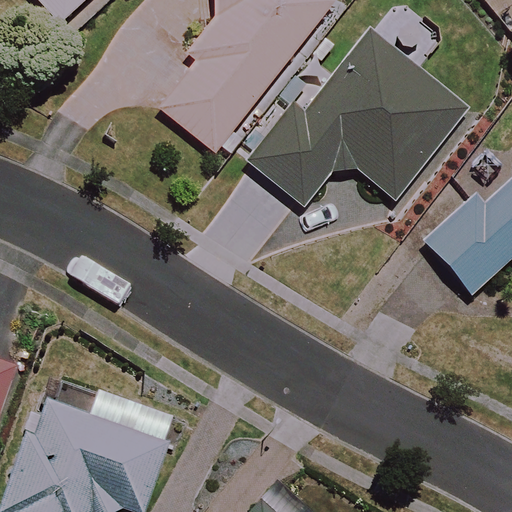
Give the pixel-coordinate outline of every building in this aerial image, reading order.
[(31,0),(58,28),(87,0),(31,0)] [(213,0),(214,22),(185,58),(197,67),(159,113),(218,161),(339,13),(322,0),(213,0)] [(463,112),(363,37),(304,116),(292,107),(246,169),(301,210),(337,161),(394,204),(463,112)] [(511,185),(483,211),(474,201),(424,246),(472,299),(511,261),(511,185)] [(0,360),(0,428),(17,365),(0,360)] [(119,511),(122,511),(123,511),(144,511),(176,423),(97,395),(88,422),(46,407),(36,434),(27,431),(0,509),(0,511),(119,511)] [(279,511),(265,499),(254,511),(279,511)]
